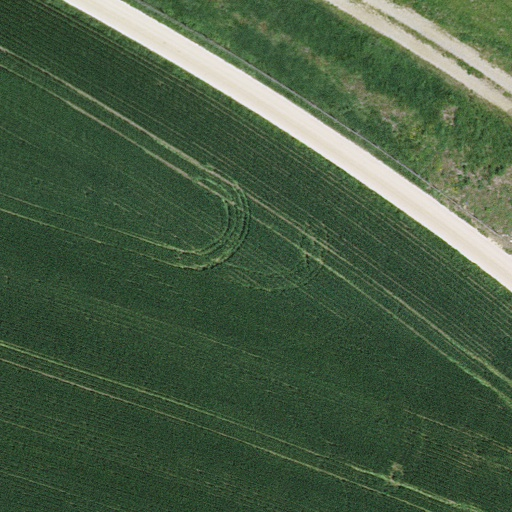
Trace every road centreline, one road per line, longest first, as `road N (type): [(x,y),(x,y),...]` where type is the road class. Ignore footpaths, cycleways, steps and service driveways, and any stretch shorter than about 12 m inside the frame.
road 1 (track): [(102,0),(310,115),(408,199),(511,271)]
road 2 (track): [(343,0),(511,114)]
